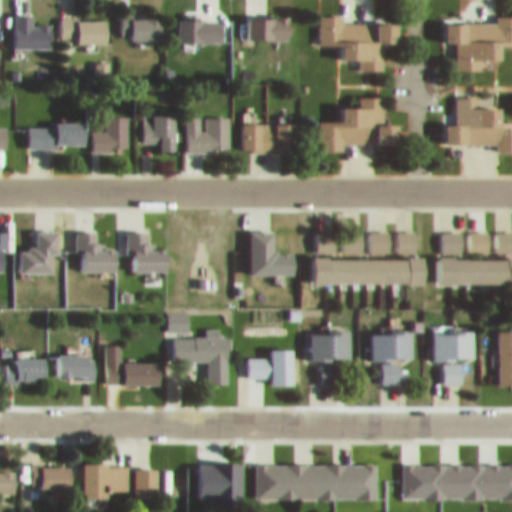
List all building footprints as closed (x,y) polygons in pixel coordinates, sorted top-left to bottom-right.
[(385,60),(385,33),(401,34),(402,12),(373,12),(373,0),(337,0),(337,6),(320,6),(320,36),(347,36),(346,59),(385,60)] [(511,6),(496,7),(496,12),(448,13),(448,34),(456,34),(457,61),(497,60),(497,50),(506,50),(506,37),(511,36),(511,6)] [(108,32),(108,9),(57,8),(57,32),(108,32)] [(133,30),(163,30),(163,8),(133,8),(133,30)] [(403,137),(402,114),(385,114),(385,87),(360,87),(360,97),(345,97),(345,111),(319,111),(319,138),(403,137)] [(511,111),(505,112),(504,98),(480,98),(480,87),(456,88),(456,115),(449,115),(449,135),(500,134),(500,141),(511,140),(511,111)] [(177,142),(176,104),(143,104),(143,133),(160,133),(160,142),(177,142)] [(91,122),(91,140),(127,140),(127,107),(105,107),(105,121),(91,122)] [(186,141),(230,141),(230,107),(186,107),(186,141)] [(244,113),(244,142),(296,142),(296,113),(244,113)] [(0,137),(7,138),(8,115),(0,114),(0,137)] [(25,137),(86,137),(86,115),(25,115),(25,137)] [(21,263),(58,263),(58,221),(30,221),(30,241),(21,241),(21,263)] [(365,223),(365,221),(344,222),(344,246),(417,244),(416,222),(365,223)] [(119,261),(119,236),(97,237),(97,222),(75,222),(75,241),(66,241),(66,261),(119,261)] [(316,222),(316,244),(340,244),(340,222),(316,222)] [(129,223),(128,261),(170,262),(170,236),(146,236),(146,223),(129,223)] [(462,224),(448,224),(448,229),(452,229),(452,242),(462,242),(462,224)] [(427,273),(427,249),(316,249),(316,273),(427,273)] [(434,274),(511,274),(511,249),(434,249),(434,274)] [(206,327),(171,329),(172,352),(208,351),(208,375),(231,374),(229,325),(221,326),(220,320),(206,320),(206,327)] [(511,321),(498,321),(498,375),(511,375),(511,321)] [(307,322),(307,350),(352,350),(352,322),(307,322)] [(401,375),(401,351),(414,351),(413,322),(372,323),(373,354),(382,354),(383,375),(401,375)] [(434,322),(434,351),(475,351),(475,322),(434,322)] [(104,373),(122,373),(122,336),(104,336),(104,373)] [(295,339),(271,340),(271,348),(248,348),(248,369),(271,369),(271,375),(295,375),(295,339)] [(55,370),(95,370),(95,345),(55,345),(55,370)] [(47,348),(4,349),(5,372),(47,372),(47,348)] [(161,374),(161,352),(126,352),(126,374),(161,374)] [(316,375),(338,375),(338,354),(316,354),(316,375)] [(110,483),(128,483),(129,455),(83,454),(83,489),(110,489),(110,483)] [(254,489),(377,490),(377,454),(254,454),(254,489)] [(401,488),(511,488),(511,464),(498,465),(498,455),(401,455),(401,488)] [(69,456),(31,456),(31,479),(69,479),(69,456)] [(134,488),(157,488),(157,459),(134,459),(134,488)] [(161,485),(179,485),(179,469),(171,469),(171,460),(161,460),(161,485)] [(0,461),(0,483),(16,483),(16,461),(0,461)] [(332,511),(333,503),(294,504),(293,511),(332,511)]
